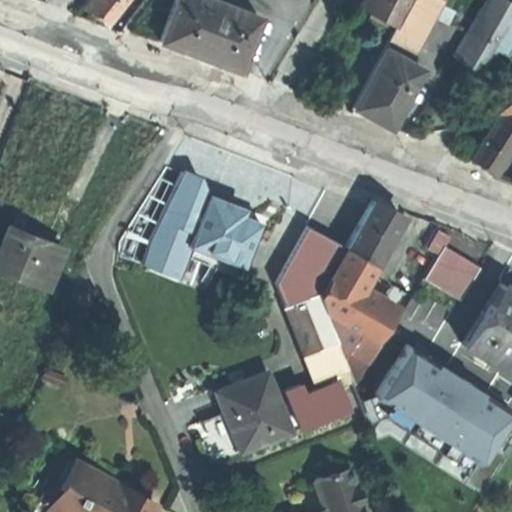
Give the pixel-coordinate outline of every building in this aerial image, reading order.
[(105,19),(119,0),(83,0),(82,1),(94,11),(105,19)] [(258,16),(215,0),(173,0),(158,40),(199,55),(237,70),(258,16)] [(394,26),(408,0),(361,0),(359,6),(373,14),(394,26)] [(441,0),(410,0),(384,48),(409,61),(434,15),(440,4),(441,0)] [(511,3),(506,0),(484,0),(452,56),(465,63),(476,69),(484,67),(495,48),(502,37),(511,42),(511,3)] [(440,4),(434,15),(448,22),(454,11),(440,4)] [(511,42),(502,37),(495,48),(506,55),(511,44),(511,42)] [(422,68),(409,61),(384,48),(352,107),(371,118),(389,128),(422,68)] [(511,85),(494,114),(495,115),(511,124),(511,85)] [(506,149),(511,138),(511,124),(495,115),(469,159),(480,165),(492,172),(498,162),(506,149)] [(511,152),(506,149),(498,162),(503,165),(511,152)] [(177,278),(186,256),(190,247),(187,246),(205,195),(204,195),(196,177),(181,171),(147,241),(140,264),(177,278)] [(229,203),(206,193),(205,195),(187,246),(190,247),(241,267),(259,221),(239,213),(227,208),(229,203)] [(383,206),(371,198),(344,246),(373,263),(400,216),(383,206)] [(35,236),(7,225),(0,243),(0,269),(45,288),(62,247),(35,236)] [(315,295),(344,246),(306,226),(274,282),(282,303),(314,293),(315,295)] [(448,235),(436,228),(425,246),(436,253),(422,276),(458,298),(478,266),(459,254),(443,244),(448,235)] [(344,246),(315,295),(335,341),(345,366),(353,383),(377,342),(376,341),(393,312),(357,290),(373,263),(344,246)] [(237,277),(241,267),(190,247),(186,256),(237,277)] [(511,289),(499,281),(459,342),(511,376),(511,289)] [(314,293),(282,303),(302,354),(335,341),(315,295),(314,293)] [(345,366),(335,341),(302,354),(312,379),(345,366)] [(420,353),(405,343),(373,393),(390,404),(477,460),(508,410),(473,387),(474,386),(468,382),(467,383),(434,362),(435,360),(421,351),(420,353)] [(65,372),(41,364),(37,375),(61,383),(65,372)] [(289,431),(265,371),(214,391),(224,417),(237,451),(289,431)] [(298,384),(282,390),(297,428),(345,408),(334,380),(302,393),(298,384)] [(383,414),(390,404),(373,393),(359,399),(367,420),(383,414)] [(150,511),(155,504),(74,460),(60,486),(45,511),(150,511)] [(321,507),(306,511),(362,511),(358,500),(362,499),(357,485),(353,486),(347,467),(332,472),(332,470),(325,472),(326,474),(311,479),(321,507)] [(45,511),(60,486),(48,480),(30,511),(45,511)]
